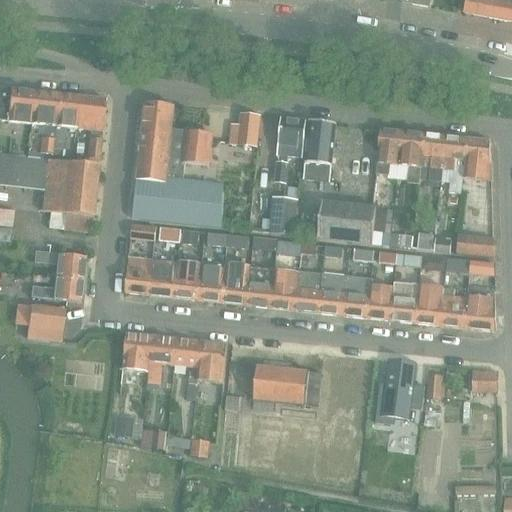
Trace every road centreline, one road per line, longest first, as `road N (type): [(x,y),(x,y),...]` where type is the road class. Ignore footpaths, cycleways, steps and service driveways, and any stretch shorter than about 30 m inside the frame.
road 1 (residential): [(511,355),(103,313),(128,89)]
road 2 (secondary): [(511,70),(268,27),(0,2)]
road 3 (residential): [(509,130),(128,89)]
road 4 (residential): [(511,293),(509,130)]
road 5 (residential): [(0,48),(87,66),(128,89)]
